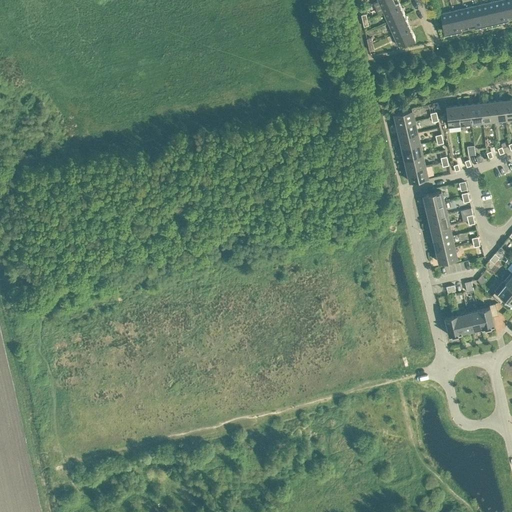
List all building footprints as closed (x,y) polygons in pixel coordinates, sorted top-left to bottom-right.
[(378,0),(383,11),(400,4),(398,0),(378,0)] [(498,0),(495,0),(487,2),(491,21),(503,18),(498,0)] [(511,6),(510,0),(498,0),(503,18),(511,15),(511,6)] [(487,2),(475,5),(479,23),(491,21),(487,2)] [(383,11),(388,22),(405,15),(400,4),(383,11)] [(475,5),(463,7),(468,26),(479,23),(475,5)] [(463,7),(452,10),(456,29),(468,26),(463,7)] [(456,29),(452,10),(440,13),(444,31),(443,31),(444,32),(456,29)] [(388,22),(393,33),(410,26),(405,15),(388,22)] [(410,26),(393,33),(398,45),(414,37),(415,37),(410,26)] [(511,98),(503,99),(505,117),(511,116),(511,98)] [(503,99),(492,101),(494,119),(505,117),(503,99)] [(492,101),(480,102),(483,120),(494,119),(492,101)] [(480,102),(469,103),(471,121),(483,120),(480,102)] [(469,103),(458,105),(460,123),(471,121),(469,103)] [(460,123),(458,105),(446,106),(448,124),(460,123)] [(394,113),(397,125),(414,120),(412,109),(394,113)] [(397,125),(399,136),(417,131),(414,120),(397,125)] [(399,136),(402,147),(419,143),(417,131),(399,136)] [(402,147),(404,158),(422,154),(419,143),(402,147)] [(404,158),(407,169),(425,165),(422,154),(404,158)] [(425,165),(407,169),(410,181),(427,176),(425,165)] [(423,194),(426,205),(444,201),(441,190),(423,194)] [(426,205),(428,217),(446,213),(444,201),(426,205)] [(428,217),(431,228),(449,224),(446,213),(428,217)] [(431,228),(434,239),(451,235),(449,224),(431,228)] [(434,239),(436,250),(454,246),(451,235),(434,239)] [(454,246),(436,250),(439,262),(457,257),(454,246)] [(511,272),(511,271),(503,280),(511,288),(511,272)] [(511,302),(511,288),(503,280),(501,279),(493,289),(495,290),(491,295),(500,302),(504,298),(511,303),(511,302)] [(471,280),(464,281),(466,290),(473,289),(472,285),(471,280)] [(489,306),(477,309),(482,327),(494,324),(492,315),(498,314),(495,302),(489,303),(489,306)] [(466,309),(456,311),(461,332),(471,329),(466,309)] [(467,309),(466,309),(471,329),(482,327),(477,309),(467,311),(467,309)] [(461,332),(456,311),(455,311),(456,314),(444,316),(448,334),(461,332)]
